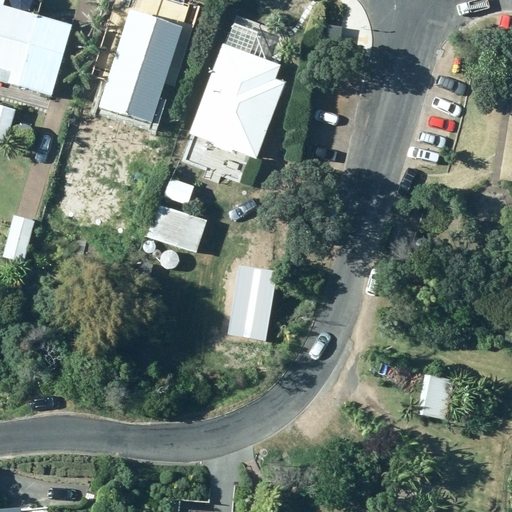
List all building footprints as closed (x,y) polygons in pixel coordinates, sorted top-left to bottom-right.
[(0,0),(0,82),(50,96),(69,23),(1,5),(2,0),(0,0)] [(154,4),(149,3),(144,5),(142,10),(144,15),(149,17),(155,15),(157,9),(154,4)] [(149,125),(179,28),(127,12),(112,61),(95,55),(88,78),(105,84),(97,110),(149,125)] [(351,28),(325,25),(322,46),(349,49),(351,28)] [(254,160),(283,82),(274,79),(279,65),(253,56),(252,38),(231,30),(224,46),(221,44),(187,134),(211,143),(210,145),(230,152),(231,151),(254,160)] [(0,105),(0,143),(5,145),(15,110),(0,105)] [(161,198),(187,205),(193,186),(167,178),(161,198)] [(146,238),(179,248),(190,216),(157,205),(146,238)] [(12,216),(0,258),(22,263),(34,221),(12,216)] [(400,229),(391,255),(399,258),(405,241),(408,232),(400,229)] [(445,421),(453,380),(422,375),(415,415),(445,421)]
